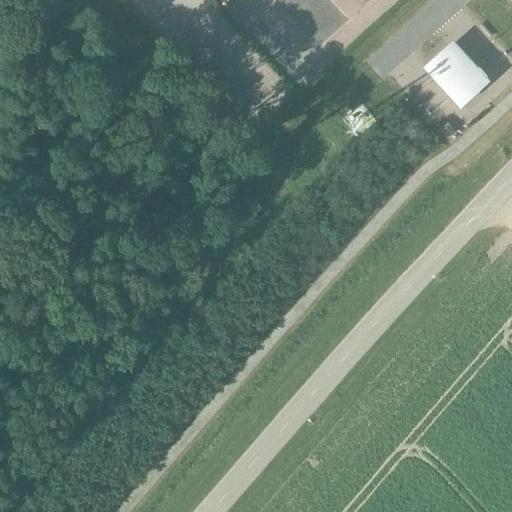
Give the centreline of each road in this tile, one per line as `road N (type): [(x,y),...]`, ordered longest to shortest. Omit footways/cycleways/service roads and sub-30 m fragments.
road 1 (tertiary): [(214,511),(511,178)]
road 2 (unknown): [(175,0),(269,113)]
